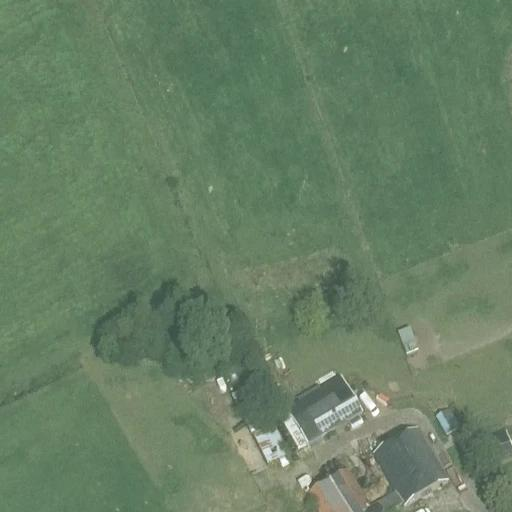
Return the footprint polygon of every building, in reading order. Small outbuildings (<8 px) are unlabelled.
[(349,379),(293,410),(312,445),(368,413),(349,379)] [(448,410),(436,417),(447,437),(459,430),(448,410)] [(260,435),(271,467),(294,460),(283,427),(260,435)] [(392,511),(403,506),(405,509),(448,482),(417,431),(374,458),(396,494),(371,510),(349,472),(309,495),(318,511),(392,511)] [(361,458),(353,464),(364,479),(372,473),(361,458)]
